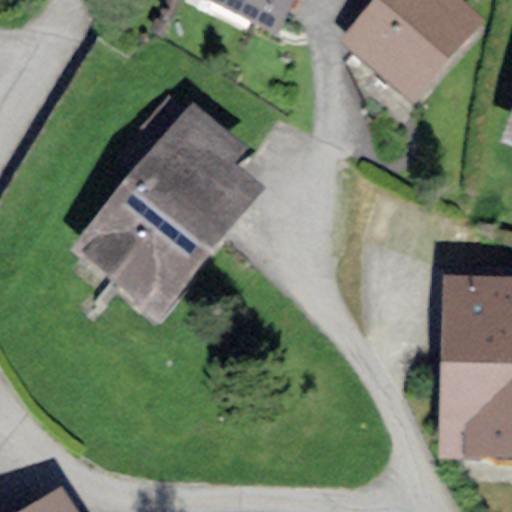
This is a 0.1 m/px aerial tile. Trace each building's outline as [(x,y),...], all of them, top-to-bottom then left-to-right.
[(200,0),(295,38),(310,0),(200,0)] [(458,0),(393,0),(349,48),(417,109),(490,29),(458,0)] [(198,120),(81,263),(166,333),(273,203),(241,177),(252,164),(198,120)] [(511,290),(452,291),(453,468),(511,468),(511,290)] [(73,511),(68,503),(54,511),(73,511)]
